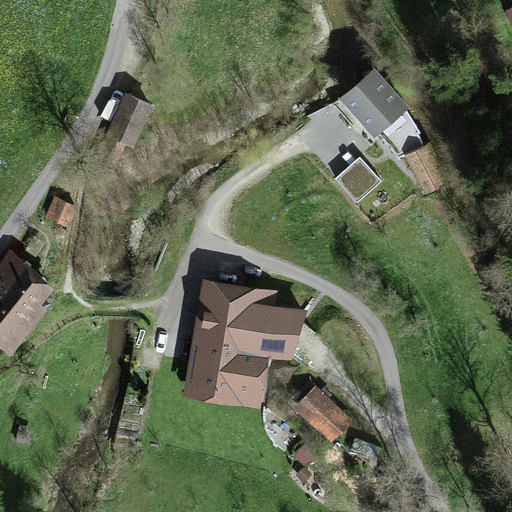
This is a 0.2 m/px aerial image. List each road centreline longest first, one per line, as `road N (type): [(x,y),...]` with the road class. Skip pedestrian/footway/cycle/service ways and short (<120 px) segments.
road 1 (unclassified): [(124,0),(96,97),(0,241)]
road 2 (track): [(289,136),(217,196),(188,274),(176,285),(131,305),(102,305)]
